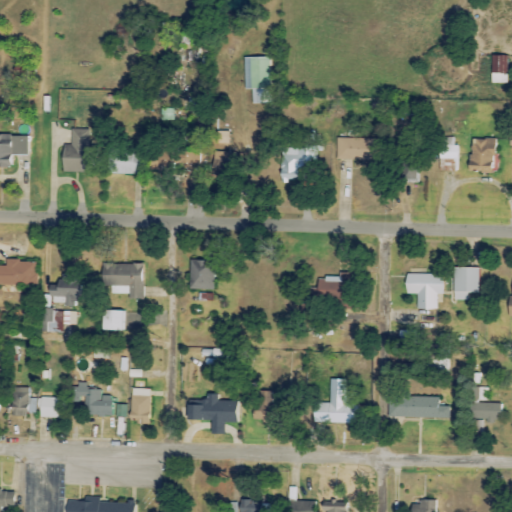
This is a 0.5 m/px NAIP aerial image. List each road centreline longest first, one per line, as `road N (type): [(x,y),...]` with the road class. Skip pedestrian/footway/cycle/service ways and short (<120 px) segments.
road 1 (residential): [(0,449),(511,464)]
road 2 (tertiary): [(511,232),(0,219)]
road 3 (residential): [(381,461),(384,230)]
road 4 (residential): [(173,455),(175,224)]
